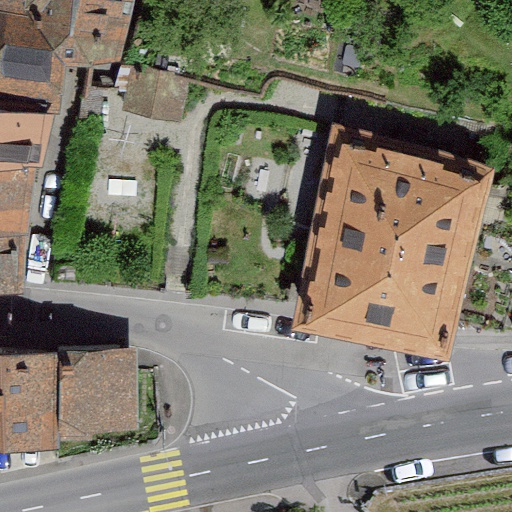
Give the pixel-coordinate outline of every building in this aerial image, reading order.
[(132,0),(0,0),(0,92),(65,102),(74,39),(96,41),(120,50),(132,0)] [(190,79),(131,68),(123,109),(183,120),(190,79)] [(44,107),(0,104),(0,272),(27,275),(36,168),(44,107)] [(497,167),(333,133),(299,299),(463,332),(497,167)] [(56,442),(58,351),(0,348),(0,446),(56,449),(56,442)] [(142,435),(135,357),(58,351),(56,442),(142,435)]
